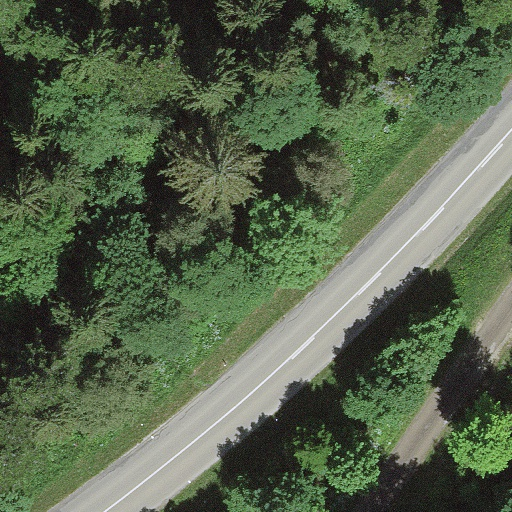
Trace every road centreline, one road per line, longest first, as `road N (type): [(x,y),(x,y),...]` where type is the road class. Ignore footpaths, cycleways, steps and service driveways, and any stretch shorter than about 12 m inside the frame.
road 1 (secondary): [(118,511),(351,316),(511,141)]
road 2 (unclassified): [(396,511),(511,303)]
